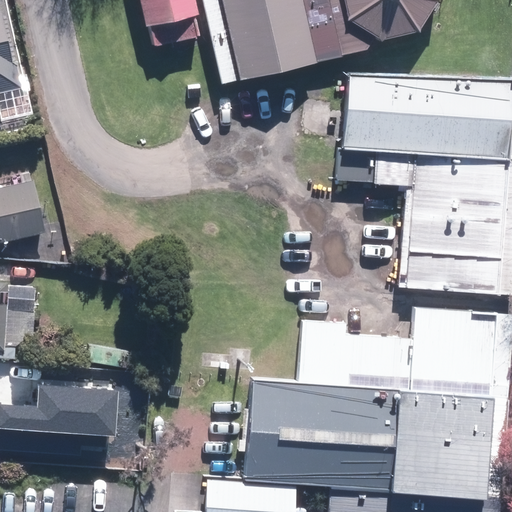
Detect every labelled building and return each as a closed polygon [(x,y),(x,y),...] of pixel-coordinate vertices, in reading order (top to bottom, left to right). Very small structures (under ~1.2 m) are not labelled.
[(179,0),(123,0),(135,60),(189,49),(179,0)] [(205,0),(223,78),(348,50),(340,14),(370,34),(405,34),(430,14),(434,0),(205,0)] [(1,11),(0,10),(0,86),(17,83),(1,11)] [(508,78),(346,67),(341,146),(414,151),(405,283),(494,289),(508,78)] [(0,238),(45,229),(34,177),(0,184),(0,238)] [(297,378),(491,390),(495,309),(413,303),(410,334),(344,331),(345,319),(301,317),(297,378)] [(297,378),(251,376),(243,476),(330,482),(483,491),(491,390),(297,378)] [(0,404),(0,450),(82,456),(83,436),(116,438),(119,390),(37,385),(36,407),(0,404)] [(481,511),(483,491),(330,482),(327,511),(481,511)] [(293,511),(295,490),(207,484),(204,511),(293,511)]
